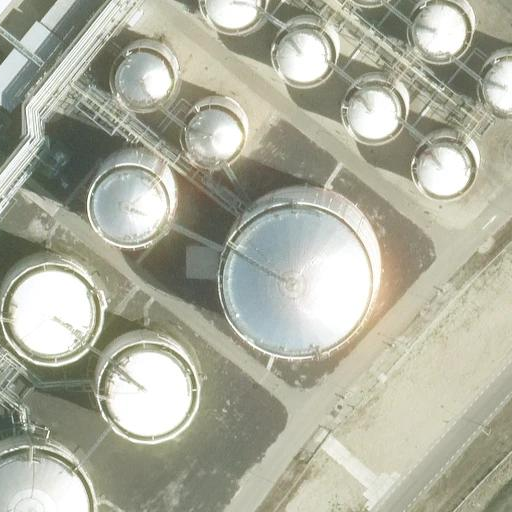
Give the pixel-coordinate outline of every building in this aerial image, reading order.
[(0,0),(0,10),(8,0),(0,0)] [(100,0),(57,0),(43,19),(69,40),(100,0)] [(14,337),(22,342),(31,346),(40,348),(51,348),(59,347),(68,344),(77,338),(84,331),(89,324),(93,316),(96,306),(96,296),(95,287),(91,276),(86,268),(78,260),(69,255),(59,251),(48,249),(39,250),(28,253),(19,258),(11,265),(5,272),(1,280),(0,283),(0,314),(0,315),(3,323),(9,330),(14,337)] [(114,419),(122,424),(131,428),(140,430),(151,430),(159,429),(168,426),(177,420),(185,413),(189,406),(193,398),(196,388),(196,378),(195,369),(191,358),(186,350),(178,342),(169,337),(160,333),(148,331),(139,332),(128,335),(119,340),(111,347),(105,354),(101,362),(98,371),(97,380),(98,387),(100,397),(103,405),(109,412),(114,419)] [(21,434),(6,439),(0,441),(0,511),(93,511),(95,501),(94,490),(90,476),(83,463),(75,452),(62,444),(49,438),(34,435),(21,434)]
